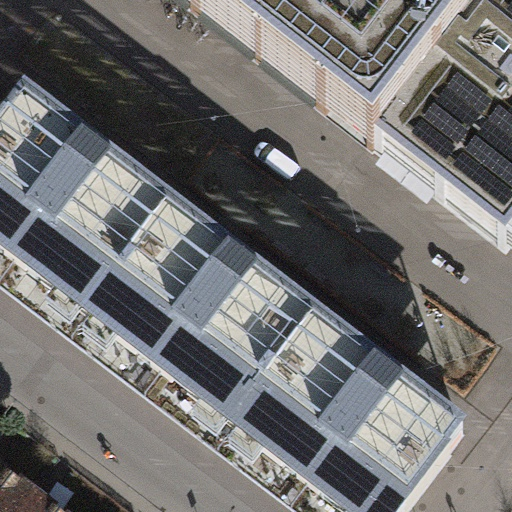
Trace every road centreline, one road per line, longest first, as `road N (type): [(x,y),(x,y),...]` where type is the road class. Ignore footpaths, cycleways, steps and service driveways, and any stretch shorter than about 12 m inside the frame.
road 1 (residential): [(61,55),(511,395)]
road 2 (residential): [(0,350),(214,511)]
